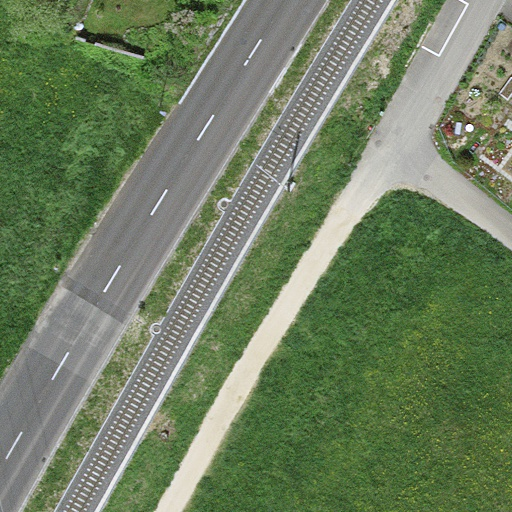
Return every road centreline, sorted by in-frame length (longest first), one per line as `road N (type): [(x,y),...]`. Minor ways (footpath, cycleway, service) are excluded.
road 1 (primary): [(285,0),(0,470)]
road 2 (track): [(386,148),(163,511)]
road 3 (residential): [(476,0),(386,148)]
